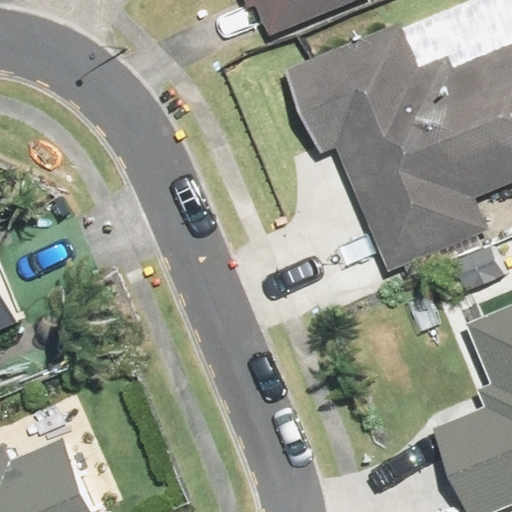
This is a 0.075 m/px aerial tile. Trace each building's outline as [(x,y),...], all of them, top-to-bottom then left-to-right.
[(257,0),(259,4),(266,2),(278,32),(359,0),(257,0)] [(486,194),(511,183),(511,0),(475,0),(415,25),(413,19),(299,66),(334,150),(348,144),(399,267),(500,226),(486,194)] [(0,332),(31,320),(0,243),(0,332)] [(511,307),(478,321),(500,380),(488,385),(496,403),(447,424),(485,511),(502,511),(511,508),(511,307)] [(109,511),(74,434),(23,456),(16,441),(0,448),(0,511),(109,511)]
